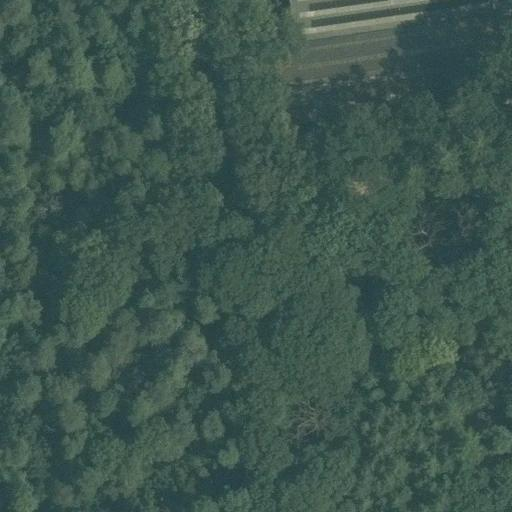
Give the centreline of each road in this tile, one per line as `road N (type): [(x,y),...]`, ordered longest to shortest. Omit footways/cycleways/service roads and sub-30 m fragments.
road 1 (track): [(317,511),(252,223)]
road 2 (track): [(511,104),(371,180),(252,223)]
road 3 (track): [(0,304),(252,223)]
road 4 (track): [(252,223),(204,0)]
